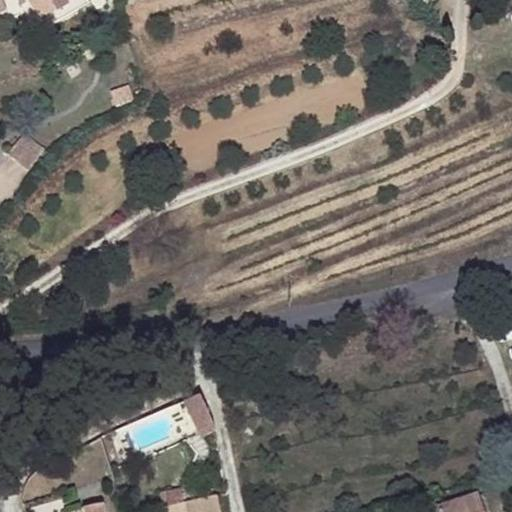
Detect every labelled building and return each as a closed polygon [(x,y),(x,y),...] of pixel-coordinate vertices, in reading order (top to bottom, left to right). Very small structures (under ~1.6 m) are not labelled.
[(86,0),(24,0),(35,18),(28,22),(36,35),(89,4),(86,0)] [(44,151),(24,135),(8,155),(28,171),(44,151)] [(199,398),(184,404),(202,439),(210,435),(199,398)] [(180,490),(159,495),(162,510),(183,505),(180,490)] [(482,511),(477,496),(436,510),(436,511),(482,511)] [(183,505),(162,510),(162,511),(219,511),(217,498),(183,505)]
